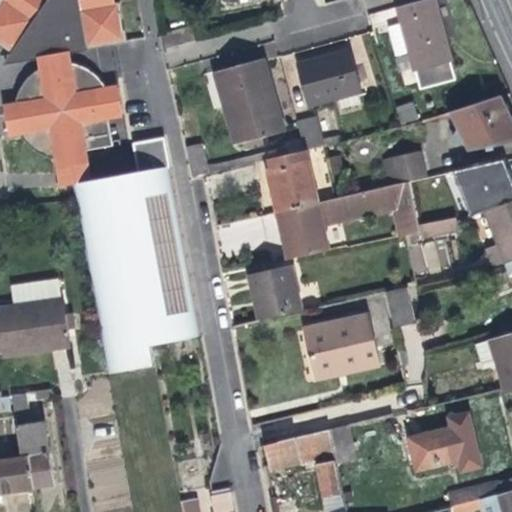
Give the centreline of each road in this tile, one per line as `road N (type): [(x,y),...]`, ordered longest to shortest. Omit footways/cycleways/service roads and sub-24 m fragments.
road 1 (unclassified): [(144,0),(252,511)]
road 2 (residential): [(307,19),(190,51)]
